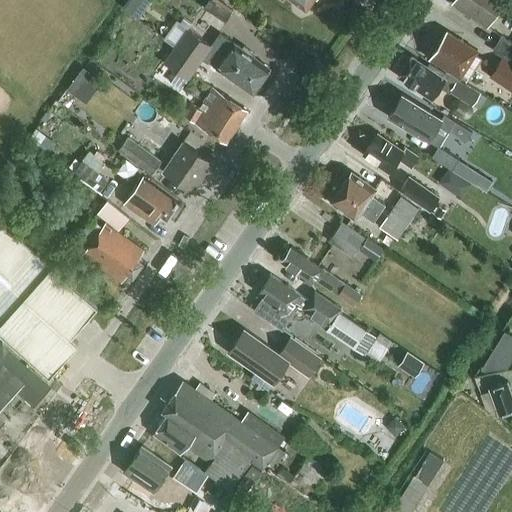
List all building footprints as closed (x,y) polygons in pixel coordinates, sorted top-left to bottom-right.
[(150,12),(152,0),(133,0),(132,8),(150,12)] [(207,9),(196,25),(214,37),(231,13),(211,0),(207,0),(204,6),(207,9)] [(487,26),(505,0),(454,0),(453,3),(487,26)] [(252,93),(263,78),(211,43),(176,20),(164,38),(174,45),(200,62),(203,57),(209,61),(207,65),(234,84),(236,81),(252,93)] [(219,30),(211,43),(263,78),(269,68),(254,57),(255,55),(227,35),(219,30)] [(459,79),(478,50),(446,30),(435,48),(433,47),(427,55),(430,57),(429,57),(447,68),(445,71),(459,79)] [(511,61),(511,41),(501,35),(492,50),(511,61)] [(164,61),(189,78),(200,62),(174,45),(164,61)] [(430,61),(427,65),(412,55),(398,75),(432,98),(441,84),(451,91),(451,90),(460,96),(474,103),(480,93),(463,82),(449,74),(430,61)] [(511,64),(501,57),(490,74),(511,88),(511,64)] [(80,99),(94,80),(92,79),(95,75),(84,67),(67,89),(80,99)] [(247,110),(212,86),(201,105),(190,100),(183,113),(226,142),(247,110)] [(445,113),(442,118),(402,94),(388,116),(428,140),(429,139),(439,145),(433,155),(453,167),(459,157),(440,145),(450,128),(468,139),(473,130),(445,113)] [(363,154),(389,171),(398,158),(411,166),(418,156),(405,147),(403,150),(378,132),(363,154)] [(118,151),(151,175),(161,161),(128,138),(118,151)] [(210,162),(182,142),(163,170),(191,189),(210,162)] [(76,158),(69,166),(99,192),(108,181),(98,172),(104,165),(90,152),(81,162),(76,158)] [(456,164),(444,177),(464,196),(476,182),(456,164)] [(351,171),(341,186),(379,213),(385,204),(372,195),(377,188),(351,171)] [(177,201),(143,176),(124,201),(155,223),(162,213),(166,216),(177,201)] [(410,176),(400,190),(430,210),(440,196),(410,176)] [(379,213),(341,186),(330,201),(355,219),(360,212),(374,221),(379,213)] [(401,195),(380,226),(398,238),(419,207),(401,195)] [(108,200),(98,213),(119,230),(130,217),(108,200)] [(70,336),(98,305),(0,216),(0,403),(8,395),(17,403),(24,395),(33,403),(54,379),(49,375),(78,342),(70,336)] [(328,239),(351,256),(365,237),(342,220),(328,239)] [(145,250),(105,222),(82,254),(122,282),(129,272),(132,275),(140,264),(137,261),(145,250)] [(311,283),(315,278),(354,305),(362,294),(292,246),(282,260),(298,271),(296,274),(311,283)] [(259,291),(263,295),(253,310),(282,329),(298,307),(305,312),(307,310),(323,321),(320,324),(365,355),(377,336),(339,311),(341,307),(316,290),(308,299),(271,273),(259,291)] [(279,353),(244,328),(228,351),(273,383),(288,361),(308,375),(321,357),(291,337),(279,353)] [(408,354),(400,365),(415,375),(423,363),(408,354)] [(167,413),(153,433),(181,453),(186,445),(210,463),(204,470),(230,489),(251,460),(263,468),(266,462),(273,467),(285,451),(278,447),(285,437),(251,413),(244,423),(212,400),(195,389),(183,380),(162,410),(167,413)] [(489,388),(498,415),(511,409),(511,395),(507,381),(489,388)] [(396,419),(391,423),(392,429),(396,433),(403,426),(396,419)] [(154,491),(171,465),(142,445),(124,471),(154,491)] [(430,451),(396,504),(407,511),(409,511),(443,459),(430,451)] [(311,498),(332,468),(310,453),(295,475),(282,466),(277,475),(311,498)] [(196,491),(208,474),(185,459),(174,475),(196,491)] [(253,464),(238,484),(247,491),(262,471),(253,464)]
